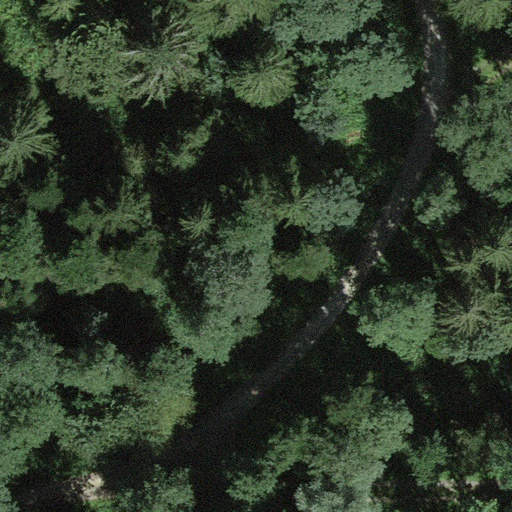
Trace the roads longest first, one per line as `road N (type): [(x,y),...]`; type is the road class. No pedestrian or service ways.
road 1 (track): [(426,0),(430,134),(379,232),(285,363),(137,474),(0,500)]
road 2 (track): [(137,474),(511,490)]
